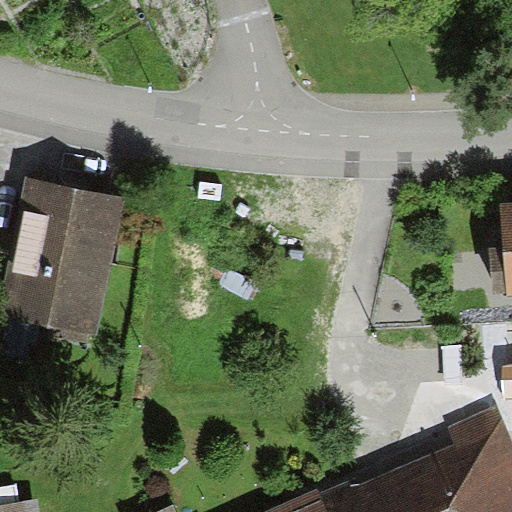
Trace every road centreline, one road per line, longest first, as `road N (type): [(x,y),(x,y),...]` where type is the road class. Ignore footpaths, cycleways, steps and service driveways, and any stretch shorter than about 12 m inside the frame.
road 1 (residential): [(0,85),(121,117),(267,132)]
road 2 (residential): [(511,130),(417,139),(267,132)]
road 3 (residential): [(228,0),(267,132)]
